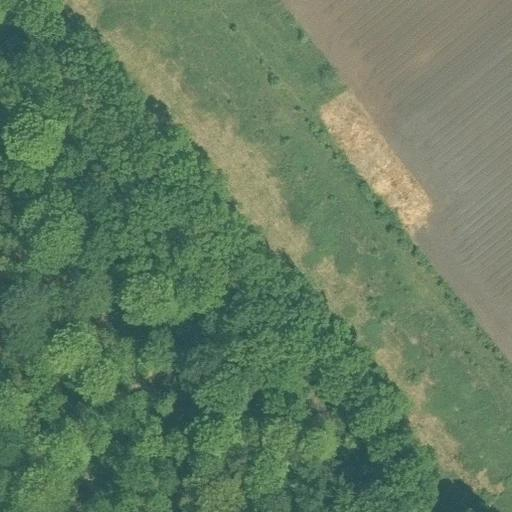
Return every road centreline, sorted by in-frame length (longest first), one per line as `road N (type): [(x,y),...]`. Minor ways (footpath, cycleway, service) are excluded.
road 1 (track): [(333,399),(3,0)]
road 2 (track): [(269,511),(333,399),(425,511)]
